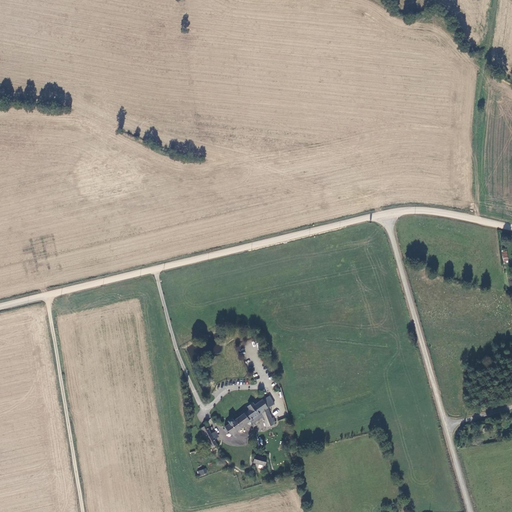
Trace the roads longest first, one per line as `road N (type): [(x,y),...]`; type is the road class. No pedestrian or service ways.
road 1 (tertiary): [(0,307),(386,213)]
road 2 (unclassified): [(386,213),(470,511)]
road 3 (track): [(155,269),(178,358),(205,409),(233,389),(267,384),(277,412)]
road 4 (track): [(475,219),(474,143),(493,0)]
road 5 (track): [(47,296),(82,511)]
road 6 (tertiary): [(386,213),(437,212),(511,228)]
